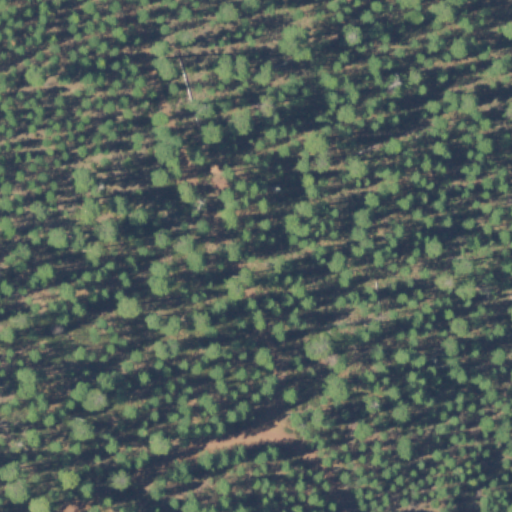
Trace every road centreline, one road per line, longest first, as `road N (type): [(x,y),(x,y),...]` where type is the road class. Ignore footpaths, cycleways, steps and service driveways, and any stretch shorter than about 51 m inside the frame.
road 1 (track): [(97,0),(119,36),(174,198),(259,351),(257,436)]
road 2 (track): [(60,511),(169,456),(237,435),(301,452),(346,511)]
